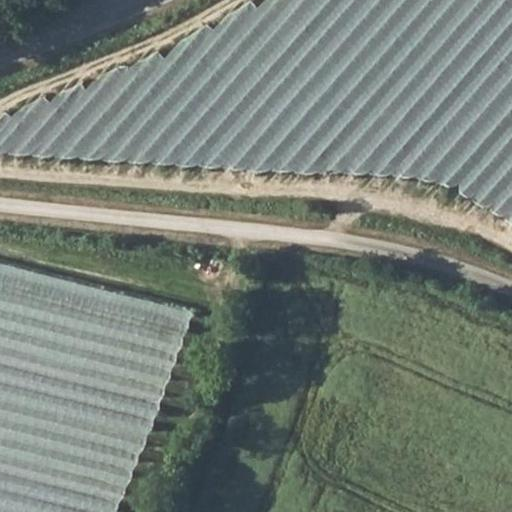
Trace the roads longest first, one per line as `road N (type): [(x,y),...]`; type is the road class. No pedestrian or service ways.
road 1 (unclassified): [(0,199),(311,234),(455,264),(511,288)]
road 2 (unclassified): [(124,11),(0,52)]
